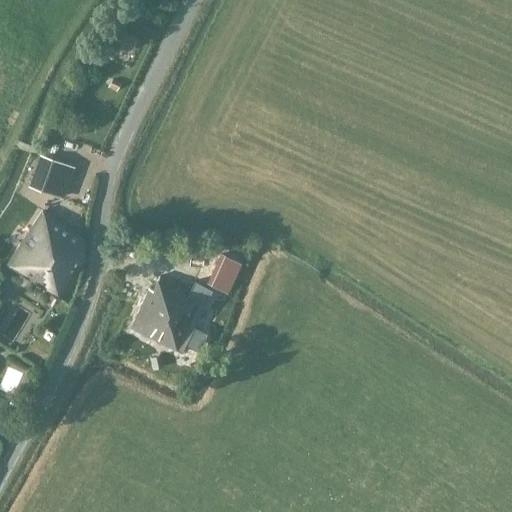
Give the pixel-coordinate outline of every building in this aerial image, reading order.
[(115,91),(119,83),(111,78),(107,86),(115,91)] [(58,196),(70,165),(39,155),(27,185),(39,189),(58,196)] [(9,264),(58,296),(82,259),(83,242),(42,210),(9,264)] [(220,252),(206,282),(225,291),(239,261),(220,252)] [(147,288),(130,325),(180,350),(186,339),(211,290),(195,282),(189,293),(158,275),(156,279),(150,290),(147,288)] [(6,327),(18,331),(23,316),(12,312),(6,327)] [(54,334),(46,330),(43,336),(51,340),(54,334)]
